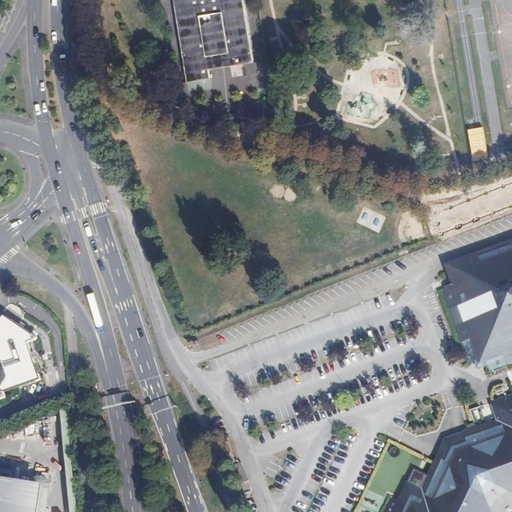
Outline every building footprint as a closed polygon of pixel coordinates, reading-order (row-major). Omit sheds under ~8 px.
[(241,0),(171,0),(186,85),(209,82),(207,72),(252,65),(241,0)] [(511,243),(445,266),(455,293),(461,290),(455,272),(511,251),(511,243)] [(511,511),(511,251),(455,272),(461,290),(455,293),(445,296),(462,346),(472,342),(478,340),(485,361),(505,356),(507,363),(509,367),(511,366),(511,408),(500,413),(505,428),(497,431),(456,445),(451,447),(434,482),(415,473),(407,491),(411,492),(404,506),(392,501),(386,511),(511,511)] [(0,395),(2,395),(40,383),(28,345),(35,342),(33,337),(7,313),(0,320),(0,395)] [(481,371),(507,363),(505,356),(485,361),(478,340),(472,342),(481,371)] [(500,413),(511,408),(511,400),(490,408),(497,431),(505,428),(500,413)] [(47,485),(47,483),(45,480),(44,478),(41,477),(38,476),(36,476),(32,476),(31,477),(29,478),(27,481),(26,483),(25,485),(36,487),(47,488),(47,485)] [(32,511),(36,487),(25,485),(0,481),(0,511),(32,511)] [(43,511),(47,488),(36,487),(32,511),(43,511)]
